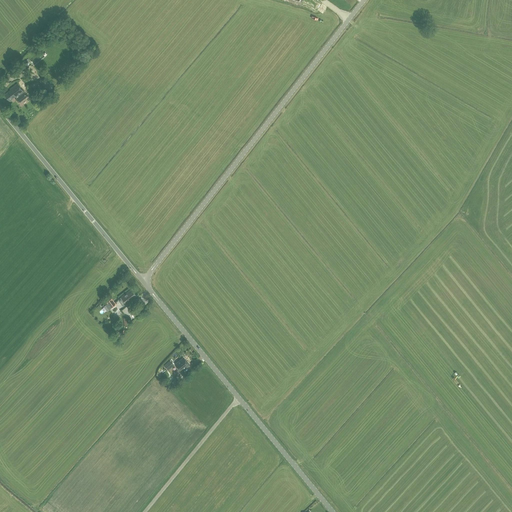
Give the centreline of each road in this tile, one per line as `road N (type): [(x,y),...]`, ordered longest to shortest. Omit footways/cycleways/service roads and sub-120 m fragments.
road 1 (unclassified): [(142,281),(363,0)]
road 2 (unclassified): [(332,511),(142,281)]
road 3 (unclassified): [(142,281),(0,107)]
road 4 (unknown): [(237,397),(143,511)]
